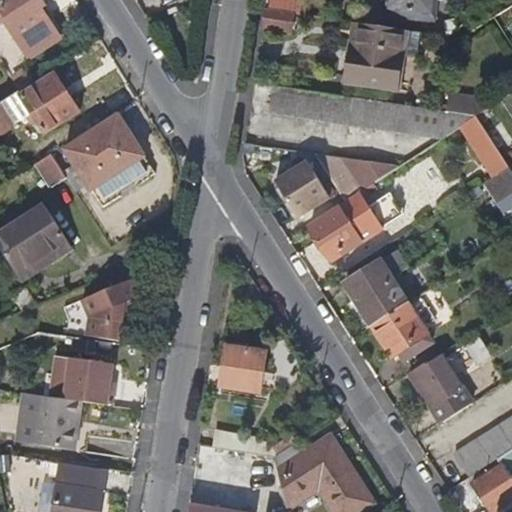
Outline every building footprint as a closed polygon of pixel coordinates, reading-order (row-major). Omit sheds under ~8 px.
[(21,0),(1,12),(0,10),(0,24),(6,21),(33,61),(60,43),(40,13),(45,10),(39,0),(21,0)] [(390,0),(388,14),(421,20),(421,22),(434,23),(437,0),(390,0)] [(295,14),(267,9),(264,28),(293,32),(295,14)] [(459,39),(455,21),(444,24),(446,37),(459,39)] [(402,56),(406,31),(356,23),(348,73),(398,82),(402,56)] [(420,60),(424,33),(406,31),(402,56),(420,60)] [(275,86),(293,89),(296,70),(277,67),(274,86),(275,86)] [(23,93),(34,86),(24,71),(13,78),(23,93)] [(24,99),(20,95),(0,107),(0,136),(34,115),(48,136),(80,114),(57,78),(24,99)] [(293,89),(275,86),(271,113),(440,140),(459,127),(475,117),(445,112),(293,89)] [(474,110),(471,96),(448,92),(445,112),(475,117),(474,110)] [(484,111),(475,117),(496,150),(504,145),(506,144),(484,111)] [(157,175),(121,117),(69,151),(77,164),(63,174),(67,180),(76,194),(90,185),(105,208),(122,197),(119,192),(136,181),(139,187),(157,175)] [(496,150),(475,117),(459,127),(492,180),(509,169),(496,150)] [(511,166),(511,156),(504,145),(496,150),(509,169),(511,166)] [(358,193),(397,168),(333,156),(358,193)] [(63,174),(52,157),(37,166),(53,189),(67,180),(63,174)] [(329,199),(305,164),(274,184),(297,220),(329,199)] [(492,180),(485,184),(497,202),(511,192),(511,174),(509,169),(492,180)] [(365,191),(369,198),(379,191),(375,185),(365,191)] [(349,251),(387,226),(374,206),(369,198),(365,191),(309,228),(329,259),(346,248),(349,251)] [(391,195),(374,206),(387,226),(404,215),(391,195)] [(0,238),(0,247),(18,275),(53,253),(56,259),(71,249),(46,209),(0,238)] [(343,284),(372,327),(407,305),(378,262),(343,284)] [(130,283),(83,302),(91,322),(88,341),(134,347),(135,327),(131,327),(133,304),(141,299),(130,283)] [(39,307),(26,288),(13,296),(24,314),(39,307)] [(407,305),(372,327),(392,358),(396,355),(408,348),(413,356),(432,344),(422,329),(445,313),(430,290),(407,305)] [(493,357),(476,333),(461,342),(478,367),(493,357)] [(226,367),(212,365),(208,386),(262,394),(268,353),(229,347),(226,367)] [(413,356),(408,348),(396,355),(402,363),(413,356)] [(438,357),(408,376),(439,428),(471,407),(438,357)] [(80,406),(114,410),(117,393),(111,393),(116,368),(71,361),(55,359),(49,401),(65,404),(80,406)] [(49,401),(41,400),(35,449),(74,454),(80,406),(65,404),(49,401)] [(511,419),(455,456),(470,479),(504,457),(511,451),(511,419)] [(216,428),(212,447),(213,447),(245,452),(246,452),(254,453),(255,445),(257,436),(216,428)] [(255,445),(254,453),(257,454),(276,457),(288,450),(298,443),(292,434),(273,447),(255,445)] [(329,439),(294,460),(279,469),(281,477),(287,510),(317,490),(330,511),(359,511),(371,505),(329,439)] [(245,452),(213,447),(210,470),(242,474),(243,473),(246,452),(245,452)] [(294,460),(288,450),(276,457),(279,469),(294,460)] [(254,453),(246,452),(243,473),(249,474),(251,462),(259,461),(257,454),(254,453)] [(279,469),(276,457),(257,454),(259,461),(264,481),(281,477),(279,469)] [(0,456),(1,469),(10,468),(9,456),(0,456)] [(511,470),(504,457),(470,479),(490,511),(510,511),(511,511),(511,470)] [(67,491),(104,497),(107,474),(70,468),(67,491)] [(101,511),(104,497),(67,491),(64,511),(101,511)]
